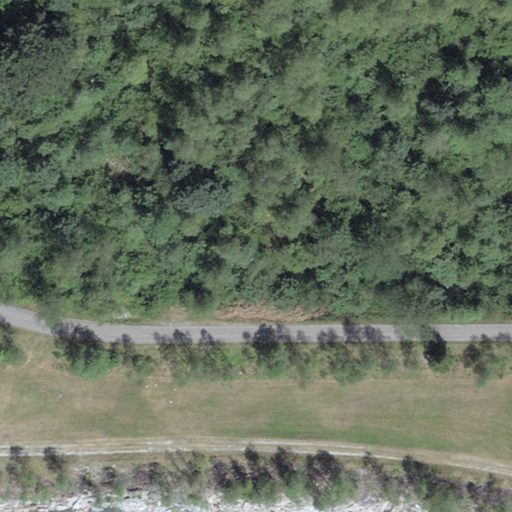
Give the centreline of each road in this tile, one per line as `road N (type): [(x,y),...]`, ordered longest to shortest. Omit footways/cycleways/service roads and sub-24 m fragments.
road 1 (unclassified): [(511,332),(119,335),(0,311)]
road 2 (track): [(0,449),(353,451),(511,476)]
